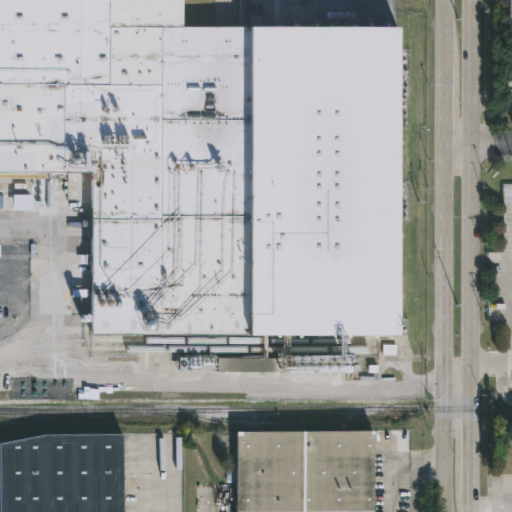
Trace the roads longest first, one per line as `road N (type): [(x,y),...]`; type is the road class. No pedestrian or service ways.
road 1 (secondary): [(471,511),(473,0)]
road 2 (secondary): [(443,153),(441,511)]
